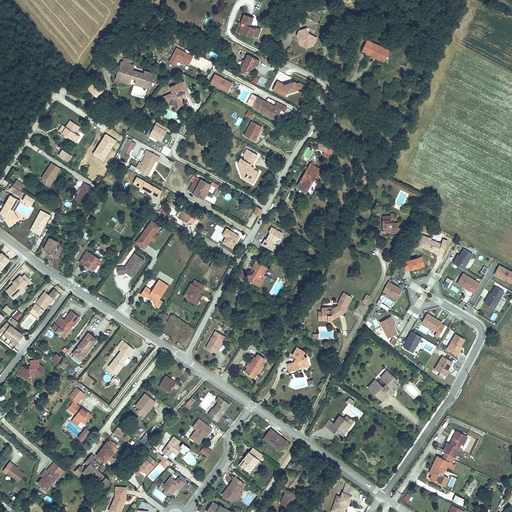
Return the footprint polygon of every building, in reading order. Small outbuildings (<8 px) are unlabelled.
[(246,22),(242,30),(255,36),(256,35),(260,37),(264,28),(259,25),(258,28),(254,25),(257,17),(248,13),(245,21),(246,22)] [(303,35),(299,36),(301,44),(307,47),(314,46),(318,39),(311,35),(309,29),(302,31),(303,35)] [(362,50),(371,55),(372,52),(380,56),(379,59),(386,63),(392,51),(368,39),(362,50)] [(175,47),(169,62),(176,65),(179,59),(189,64),(193,55),(175,47)] [(209,74),(214,63),(197,54),(192,65),(209,74)] [(249,54),(246,59),(241,68),(248,72),(250,74),(254,67),(255,67),(258,64),(259,65),(262,60),(249,54)] [(241,68),(246,59),(245,59),(239,68),(241,69),(240,71),(246,75),(248,72),(241,68)] [(117,82),(126,84),(127,80),(131,82),(132,79),(138,81),(138,83),(148,86),(151,77),(141,74),(134,72),(136,67),(123,63),(117,82)] [(142,69),(141,74),(151,77),(148,86),(138,83),(137,86),(151,91),(156,74),(142,69)] [(215,73),(210,83),(228,92),(233,82),(215,73)] [(304,86),(299,83),(298,84),(294,82),(284,85),(277,81),(272,90),(284,96),(286,93),(296,90),(300,92),(304,86)] [(188,93),(183,83),(170,90),(173,96),(164,100),(165,101),(165,102),(166,104),(167,104),(167,105),(170,104),(175,105),(176,108),(182,106),(179,100),(181,97),(188,93)] [(96,84),(89,90),(98,99),(104,92),(96,84)] [(278,110),(261,101),(256,108),(279,121),(284,113),(278,110)] [(278,110),(284,113),(288,115),(291,110),(281,105),(278,110)] [(63,135),(75,142),(80,135),(78,134),(75,133),(79,127),(71,122),(63,135)] [(251,122),(243,136),(254,142),(256,139),(254,138),(257,133),(259,134),(262,128),(251,122)] [(170,128),(160,123),(154,134),(161,138),(160,140),(169,145),(173,137),(168,135),(168,132),(170,128)] [(160,140),(161,138),(154,134),(151,138),(159,142),(160,140)] [(131,155),(134,149),(135,150),(138,144),(130,140),(124,151),(131,155)] [(331,148),(320,142),(317,149),(327,154),(331,148)] [(57,157),(65,162),(70,155),(61,150),(57,157)] [(150,152),(141,169),(149,174),(157,160),(160,162),(162,158),(150,152)] [(243,158),(241,161),(249,166),(251,166),(255,158),(244,152),(241,156),(243,158)] [(250,186),(256,175),(252,172),(251,169),(249,170),(248,167),(249,166),(241,161),(240,163),(238,162),(235,166),(236,166),(240,180),(250,186)] [(297,186),(304,189),(308,182),(312,184),(320,169),(311,163),(297,186)] [(42,180),(44,182),(50,185),(60,169),(52,164),(42,180)] [(50,185),(44,182),(42,186),(49,190),(52,186),(50,185)] [(75,200),(85,204),(93,186),(83,182),(75,200)] [(198,182),(192,190),(208,200),(212,195),(209,193),(210,190),(198,182)] [(217,188),(219,184),(214,182),(209,193),(219,196),(222,190),(217,188)] [(19,184),(16,189),(21,193),(24,187),(19,184)] [(31,205),(34,198),(25,193),(22,200),(31,205)] [(14,211),(20,200),(11,194),(5,205),(8,207),(7,207),(1,211),(7,222),(13,219),(11,216),(15,214),(14,211)] [(165,206),(161,212),(168,217),(172,211),(165,206)] [(186,208),(179,218),(185,222),(187,219),(190,221),(194,213),(186,208)] [(9,225),(18,219),(15,214),(11,216),(13,219),(7,222),(9,225)] [(387,221),(383,221),(383,230),(391,230),(391,233),(391,235),(399,235),(399,224),(391,224),(391,217),(387,217),(387,221)] [(149,240),(150,238),(154,233),(160,226),(151,220),(136,242),(145,247),(150,240),(149,240)] [(77,235),(73,243),(74,244),(80,247),(82,242),(86,244),(87,240),(82,237),(86,230),(82,227),(80,231),(81,232),(79,236),(77,235)] [(233,248),(240,236),(227,228),(223,235),(227,237),(224,242),(233,248)] [(283,235),(273,229),(270,233),(271,234),(267,241),(265,240),(262,245),(266,247),(267,246),(269,248),(268,249),(272,251),(275,246),(274,246),(279,239),(280,240),(283,235)] [(447,246),(442,244),(432,241),(433,240),(423,236),(419,246),(429,250),(429,249),(434,251),(434,252),(439,254),(438,255),(443,257),(447,246)] [(49,237),(42,249),(52,255),(59,243),(49,237)] [(344,240),(342,245),(352,251),(354,246),(344,240)] [(464,269),(474,254),(465,248),(461,255),(458,260),(456,259),(454,263),(464,269)] [(78,264),(86,269),(88,265),(95,269),(100,260),(85,251),(78,264)] [(121,267),(115,269),(116,276),(123,275),(123,274),(122,271),(125,271),(125,273),(128,275),(131,271),(135,274),(144,260),(134,254),(125,267),(121,268),(121,267)] [(215,258),(210,266),(222,274),(228,266),(215,258)] [(425,267),(423,258),(405,262),(407,271),(425,267)] [(264,275),(263,273),(266,266),(256,260),(252,268),(253,269),(251,272),(252,274),(248,275),(249,280),(254,278),(255,283),(260,286),(263,282),(261,279),(264,275)] [(245,271),(239,267),(235,273),(242,277),(245,271)] [(511,283),(511,273),(500,267),(495,276),(511,285),(511,283)] [(477,281),(464,273),(458,283),(471,291),(477,281)] [(13,298),(29,284),(20,275),(17,278),(18,279),(13,283),(6,291),(13,298)] [(447,277),(443,284),(449,287),(453,280),(447,277)] [(191,285),(186,293),(189,295),(187,299),(197,305),(202,297),(198,294),(204,285),(197,281),(197,282),(193,280),(192,283),(194,284),(193,286),(191,285)] [(404,289),(390,281),(385,290),(399,298),(404,289)] [(145,286),(141,294),(145,297),(146,296),(155,301),(154,302),(161,306),(164,302),(159,299),(165,290),(155,284),(152,290),(145,286)] [(40,310),(48,300),(50,301),(53,296),(53,295),(57,289),(53,286),(49,292),(47,295),(42,291),(32,304),(40,310)] [(495,309),(505,292),(496,287),(488,300),(487,299),(485,303),(495,309)] [(346,308),(348,304),(347,304),(351,297),(344,293),(338,303),(346,308)] [(6,304),(3,308),(9,314),(13,309),(6,304)] [(40,310),(32,304),(29,308),(37,314),(40,310)] [(322,306),(322,311),(322,316),(328,316),(328,319),(328,320),(332,320),(343,313),(338,306),(332,310),(327,310),(328,306),(322,306)] [(16,309),(12,316),(18,320),(22,313),(16,309)] [(71,321),(74,322),(79,315),(70,309),(63,317),(59,314),(53,322),(65,330),(71,321)] [(322,316),(322,311),(318,311),(318,319),(328,319),(328,316),(322,316)] [(443,322),(427,313),(422,322),(437,331),(443,322)] [(394,325),(391,319),(393,318),(391,315),(380,320),(389,336),(398,332),(394,325)] [(22,336),(5,323),(0,328),(0,331),(16,344),(22,336)] [(413,352),(422,336),(412,330),(410,334),(411,334),(408,340),(404,346),(413,352)] [(215,331),(205,347),(214,353),(225,337),(215,331)] [(88,333),(76,350),(85,357),(98,340),(88,333)] [(458,351),(465,339),(456,334),(447,349),(457,355),(459,352),(458,351)] [(134,350),(121,341),(116,348),(120,351),(110,365),(119,371),(124,364),(123,363),(128,357),(134,350)] [(433,351),(435,345),(426,341),(423,347),(433,351)] [(287,364),(288,368),(295,366),(296,370),(298,369),(300,366),(303,368),(307,367),(308,364),(309,363),(307,356),(304,357),(303,353),(304,351),(297,347),(292,354),(297,357),(294,362),(287,364)] [(85,357),(76,350),(73,354),(82,361),(85,357)] [(249,369),(247,367),(244,372),(254,379),(263,364),(262,363),(265,358),(258,354),(255,359),(249,369)] [(446,371),(452,363),(442,357),(434,370),(444,376),(446,371)] [(253,358),(247,367),(249,369),(255,359),(253,358)] [(20,371),(17,372),(15,374),(21,378),(23,376),(27,379),(30,379),(32,380),(35,375),(42,375),(42,369),(43,366),(38,362),(38,359),(35,359),(35,361),(30,362),(30,365),(29,366),(29,367),(26,367),(24,366),(20,371)] [(380,375),(383,378),(389,371),(386,369),(380,375)] [(389,371),(383,378),(387,382),(383,387),(374,378),(367,386),(381,400),(389,392),(390,393),(394,389),(391,386),(395,382),(392,380),(395,377),(389,371)] [(419,374),(416,377),(423,383),(426,379),(419,374)] [(167,379),(168,377),(165,375),(159,384),(170,392),(175,385),(167,379)] [(170,375),(168,377),(167,379),(175,385),(178,380),(170,375)] [(85,393),(77,387),(70,396),(78,402),(85,393)] [(137,408),(134,412),(141,418),(146,412),(145,410),(148,407),(149,408),(155,401),(145,393),(135,406),(137,408)] [(223,412),(229,404),(219,396),(215,400),(218,402),(213,409),(214,410),(209,416),(216,421),(222,414),(221,413),(222,411),(223,412)] [(75,409),(70,416),(73,418),(72,419),(83,427),(90,418),(79,410),(78,411),(75,409)] [(347,414),(344,419),(352,424),(355,420),(347,414)] [(333,424),(328,431),(333,435),(336,431),(339,433),(343,436),(352,424),(344,419),(339,415),(333,424)] [(206,437),(212,429),(198,419),(192,427),(196,429),(193,434),(195,436),(196,438),(194,440),(198,443),(203,437),(202,436),(203,435),(204,435),(206,437)] [(324,428),(328,431),(333,424),(329,421),(324,428)] [(85,427),(77,437),(83,441),(90,431),(85,427)] [(118,437),(123,431),(118,427),(113,433),(118,437)] [(275,436),(277,433),(271,429),(265,438),(281,450),(286,444),(275,436)] [(288,442),(277,433),(275,436),(286,444),(288,442)] [(446,444),(442,451),(454,458),(458,449),(461,442),(463,443),(466,437),(458,433),(454,435),(449,445),(446,444)] [(178,444),(181,440),(174,435),(162,451),(165,453),(161,458),(169,464),(171,461),(167,458),(173,450),(177,453),(180,450),(185,454),(188,451),(189,451),(191,448),(183,442),(181,446),(178,444)] [(115,446),(107,440),(96,455),(104,461),(115,446)] [(212,451),(204,445),(200,451),(207,456),(212,451)] [(252,447),(248,452),(259,460),(262,455),(252,447)] [(259,460),(248,452),(244,458),(245,459),(241,465),(249,472),(259,460)] [(89,463),(95,457),(91,454),(84,461),(87,464),(82,470),(86,474),(88,472),(99,482),(97,485),(101,488),(108,481),(93,467),(89,463)] [(140,467),(137,464),(131,470),(136,475),(142,469),(147,474),(151,469),(150,468),(152,466),(153,467),(157,463),(150,456),(140,467)] [(435,467),(430,478),(432,482),(441,486),(444,480),(440,478),(444,470),(445,471),(448,463),(436,457),(432,466),(435,467)] [(10,461),(3,470),(18,483),(24,474),(14,466),(14,465),(10,461)] [(50,466),(55,471),(59,467),(54,462),(50,466)] [(48,471),(42,478),(37,484),(45,491),(55,478),(52,475),(55,471),(50,466),(47,470),(48,471)] [(55,471),(59,474),(61,476),(65,471),(59,467),(55,471)] [(39,476),(42,478),(48,471),(47,470),(45,469),(39,476)] [(176,488),(180,484),(181,485),(182,486),(185,482),(179,477),(176,480),(170,476),(162,487),(171,494),(176,488)] [(452,476),(447,487),(451,489),(456,477),(452,476)] [(228,486),(222,495),(231,502),(233,499),(239,491),(242,488),(241,487),(244,484),(234,477),(232,481),(229,485),(228,486)] [(127,487),(116,487),(115,497),(111,506),(115,508),(112,511),(119,511),(124,503),(123,503),(124,500),(125,501),(126,499),(127,487)] [(286,490),(279,504),(289,509),(293,503),(290,502),(294,494),(286,490)] [(239,491),(233,499),(236,501),(242,493),(239,491)] [(338,501),(332,511),(333,511),(342,511),(344,508),(346,505),(348,506),(353,497),(343,492),(339,502),(338,501)] [(406,492),(402,499),(407,502),(412,494),(406,492)] [(461,504),(464,498),(455,494),(452,500),(461,504)] [(329,510),(332,511),(338,501),(335,500),(329,510)] [(229,511),(219,506),(212,502),(206,511),(229,511)]
